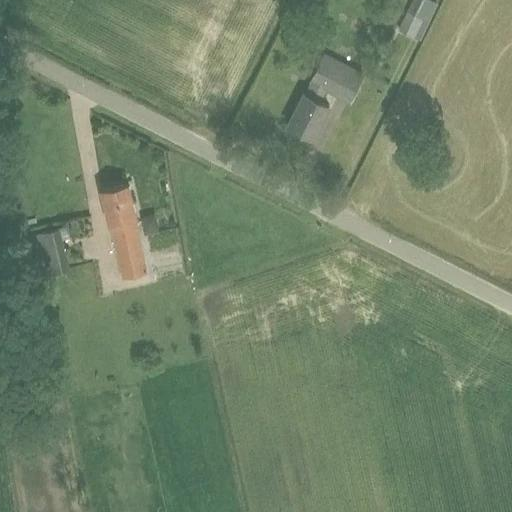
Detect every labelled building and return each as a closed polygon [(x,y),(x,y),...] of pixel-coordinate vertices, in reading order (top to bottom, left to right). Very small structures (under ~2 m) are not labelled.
[(431,0),(411,0),(407,10),(427,20),(436,2),(431,0)] [(418,39),(427,20),(407,10),(397,29),(418,39)] [(350,100),(363,73),(324,54),(311,80),(312,81),(306,94),(304,93),(289,125),(313,137),(329,105),(319,100),(325,87),(350,100)] [(123,277),(147,271),(136,218),(137,218),(129,183),(101,189),(109,224),(111,224),(123,277)] [(68,225),(61,227),(64,239),(71,237),(68,225)] [(52,273),(70,269),(64,239),(61,227),(43,231),(52,273)]
